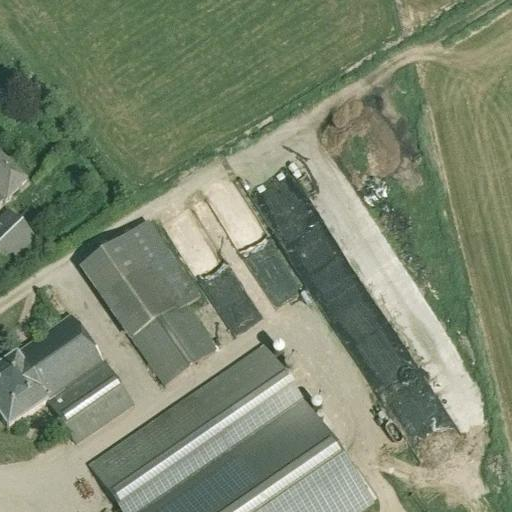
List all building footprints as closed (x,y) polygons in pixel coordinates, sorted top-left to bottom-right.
[(5,205),(26,182),(0,158),(0,204),(2,202),(5,205)] [(187,214),(203,251),(217,245),(225,262),(234,258),(211,204),(187,214)] [(0,277),(0,276),(34,241),(7,214),(0,221),(0,284),(4,281),(0,277)] [(143,235),(78,279),(124,345),(128,342),(161,390),(207,358),(176,314),(191,304),(143,235)] [(264,263),(287,305),(317,289),(295,247),(264,263)] [(250,330),(271,316),(266,308),(245,322),(250,330)] [(133,408),(71,319),(17,357),(16,357),(0,368),(0,420),(8,431),(46,405),(76,447),(133,408)] [(366,511),(372,508),(264,347),(89,469),(118,511),(366,511)] [(504,480),(511,478),(511,464),(501,467),(504,480)]
